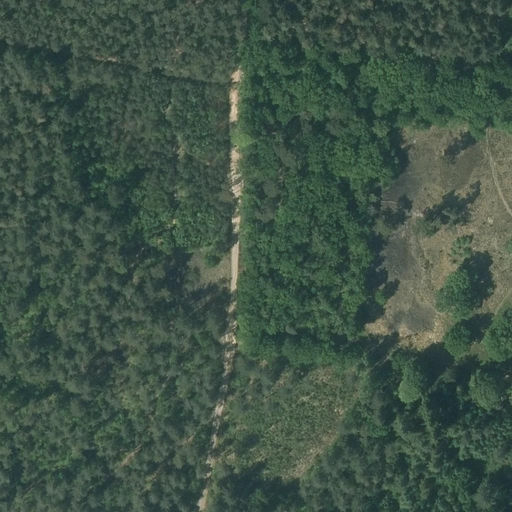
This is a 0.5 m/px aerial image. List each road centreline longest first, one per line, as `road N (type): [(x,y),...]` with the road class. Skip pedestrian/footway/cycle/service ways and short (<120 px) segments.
road 1 (track): [(239,0),(233,334),(201,511)]
road 2 (track): [(237,86),(0,35)]
road 3 (track): [(424,356),(233,334)]
